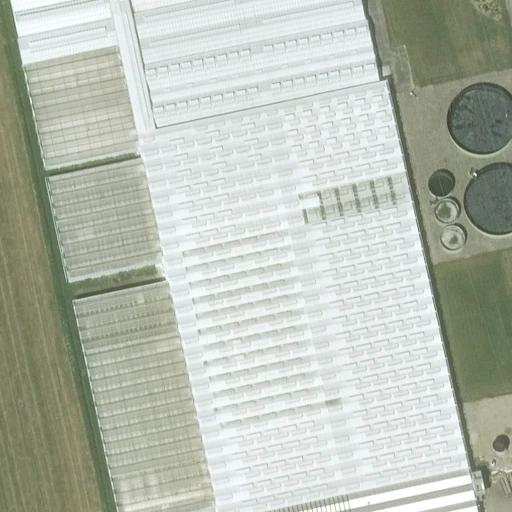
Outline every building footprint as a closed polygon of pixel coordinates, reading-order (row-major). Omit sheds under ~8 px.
[(358,0),(10,0),(20,45),(19,46),(46,174),(140,153),(142,164),(48,184),(70,285),(164,265),(169,288),(75,309),(119,511),(476,511),(386,88),(380,89),(366,25),(364,26),(358,0)] [(503,105),(498,101),(492,98),(486,96),(480,96),(474,97),(468,99),(463,103),(459,107),(455,113),(453,118),(452,125),(453,131),(455,137),(458,142),(462,147),(468,150),(473,153),(480,154),(486,154),(492,152),(497,149),(502,145),(506,140),(509,134),(510,128),(510,122),(509,116),(506,110),(503,105)] [(511,178),(504,176),(498,175),(491,177),(485,180),(480,184),(475,189),(472,195),(471,202),(471,208),(473,215),(476,221),(480,226),(486,230),(492,232),(499,233),(505,233),(511,231),(511,230),(511,178)] [(455,213),(452,210),(449,208),(445,207),(441,208),(437,210),(435,214),(434,218),(435,222),(437,225),(441,227),(445,228),(449,227),(453,225),(455,222),(456,217),(455,213)] [(462,241),(460,238),(456,236),(452,235),(448,236),(445,238),(442,241),(441,245),(442,250),(445,253),(448,255),(452,256),(456,255),(460,253),(462,249),(463,245),(462,241)]
